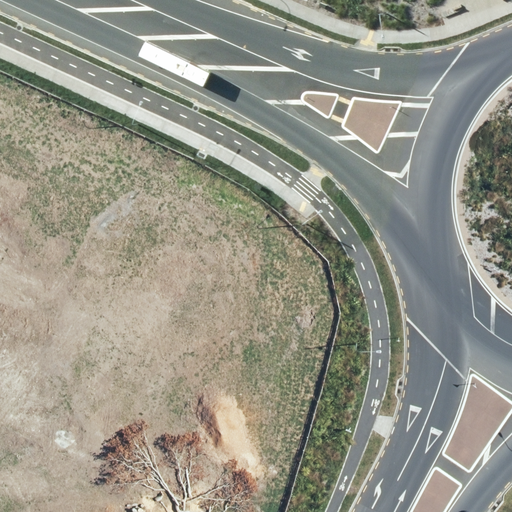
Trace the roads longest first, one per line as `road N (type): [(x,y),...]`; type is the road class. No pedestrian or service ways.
road 1 (secondary): [(428,240),(370,177),(293,118),(44,0)]
road 2 (secondary): [(164,0),(355,70),(429,72),(487,44)]
road 3 (secondary): [(389,511),(443,406),(467,306)]
road 4 (secondary): [(428,240),(421,154),(456,75),(487,44)]
